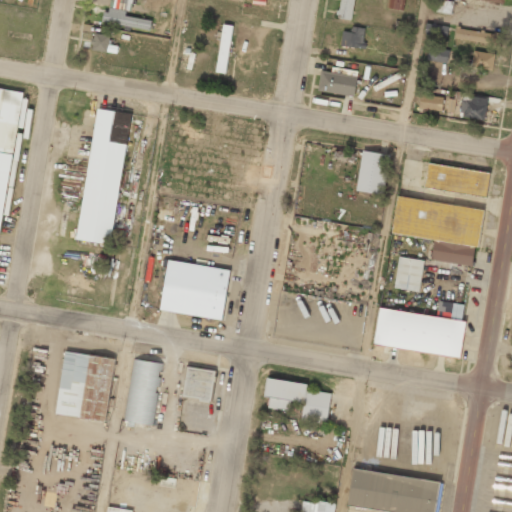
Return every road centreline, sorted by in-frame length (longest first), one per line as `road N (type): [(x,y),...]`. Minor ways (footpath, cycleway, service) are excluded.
road 1 (residential): [(511,152),(0,69)]
road 2 (residential): [(221,511),(303,0)]
road 3 (residential): [(479,387),(0,309)]
road 4 (residential): [(0,390),(64,0)]
road 5 (residential): [(460,511),(511,194)]
